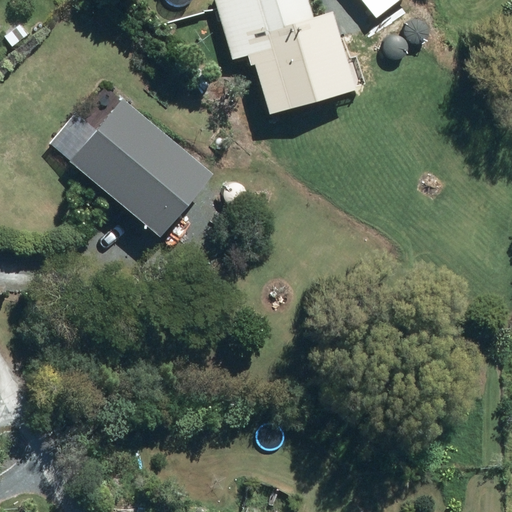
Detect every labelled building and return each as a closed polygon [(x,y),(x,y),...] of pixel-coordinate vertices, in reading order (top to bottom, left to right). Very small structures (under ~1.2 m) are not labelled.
[(302,0),(211,0),(227,56),(274,43),(270,31),(309,20),(302,0)] [(394,0),(360,0),(355,3),(377,35),(405,15),(394,0)] [(15,21),(0,33),(9,44),(24,32),(15,21)] [(200,68),(190,80),(201,89),(211,77),(200,68)] [(206,170),(118,96),(67,157),(155,231),(206,170)] [(73,458),(88,480),(100,472),(86,449),(73,458)]
